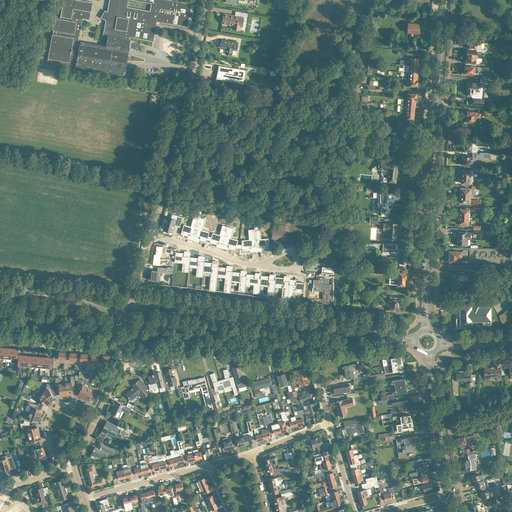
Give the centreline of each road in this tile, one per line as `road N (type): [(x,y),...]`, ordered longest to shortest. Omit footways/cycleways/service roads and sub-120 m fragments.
road 1 (unclassified): [(436,0),(422,313)]
road 2 (tertiary): [(127,310),(414,346)]
road 3 (tertiary): [(415,336),(130,298)]
road 4 (unclassified): [(428,272),(437,272),(455,0)]
road 5 (tertiary): [(428,272),(445,0)]
road 6 (unclassified): [(152,236),(205,0)]
road 7 (residential): [(127,356),(141,362),(188,351),(310,361)]
road 8 (residential): [(134,238),(122,270),(0,256)]
road 9 (residential): [(84,498),(211,464)]
road 10 (residential): [(427,373),(445,495)]
